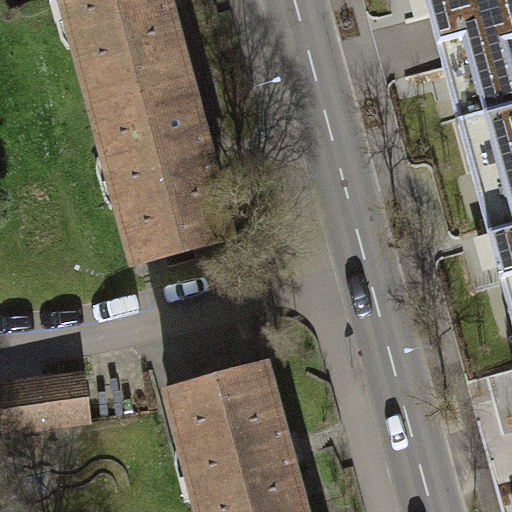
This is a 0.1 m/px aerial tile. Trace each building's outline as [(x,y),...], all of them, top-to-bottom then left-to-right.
[(64,0),(92,103),(185,77),(164,0),(64,0)] [(511,0),(424,0),(457,114),(511,98),(511,0)] [(185,77),(92,103),(136,265),(230,239),(185,77)] [(511,98),(457,114),(511,325),(511,98)] [(201,511),(302,511),(264,369),(170,395),(201,511)] [(0,387),(0,393),(5,433),(91,422),(85,376),(0,387)]
